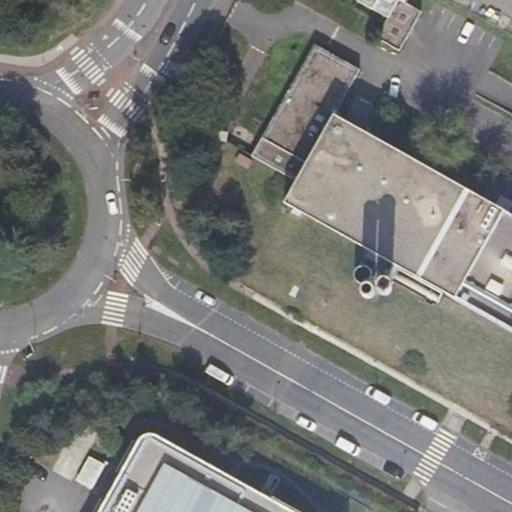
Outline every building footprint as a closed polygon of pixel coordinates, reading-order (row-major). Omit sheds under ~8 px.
[(360,0),(359,3),(390,20),(379,40),(399,51),(421,11),(403,2),(404,0),(360,0)] [(382,289),(384,286),(397,264),(511,330),(511,212),(336,112),(361,67),(317,42),(266,132),(311,158),(286,203),(385,259),(378,272),(372,283),(382,289)] [(240,107),(265,122),(278,101),(252,86),(240,107)] [(110,511),(289,511),(291,508),(165,438),(164,438),(162,437),(161,437),(159,437),(157,437),(155,438),(153,439),(152,439),(150,441),(149,442),(148,444),(147,445),(110,511)] [(78,480),(92,487),(104,464),(90,456),(78,480)]
